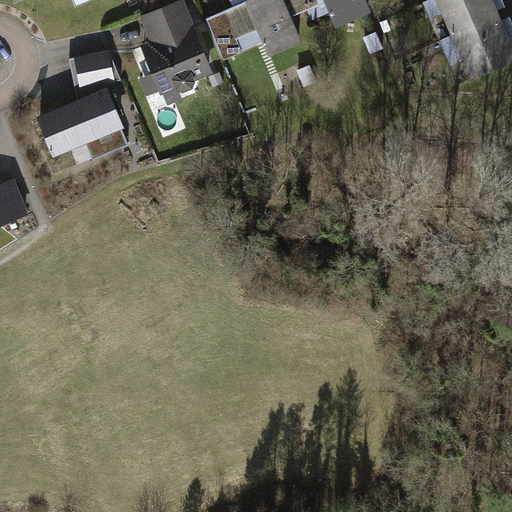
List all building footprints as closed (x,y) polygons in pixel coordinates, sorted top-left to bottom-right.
[(180,0),(177,0),(135,17),(145,41),(135,45),(156,98),(211,76),(180,0)] [(298,47),(287,21),(277,0),(249,0),(227,10),(200,21),(218,64),(237,56),(236,53),(257,43),(265,61),(298,47)] [(222,0),(227,10),(249,0),(222,0)] [(277,0),(287,21),(302,14),(306,23),(324,15),(331,33),(368,17),(360,0),(277,0)] [(498,24),(487,0),(438,0),(433,2),(450,44),(498,24)] [(511,67),(511,56),(498,24),(450,44),(468,86),(511,67)] [(384,46),(376,29),(363,35),(371,52),(384,46)] [(104,50),(68,58),(74,91),(111,83),(104,50)] [(49,159),(121,130),(104,90),(32,119),(49,159)] [(0,228),(23,220),(10,184),(0,187),(0,228)]
